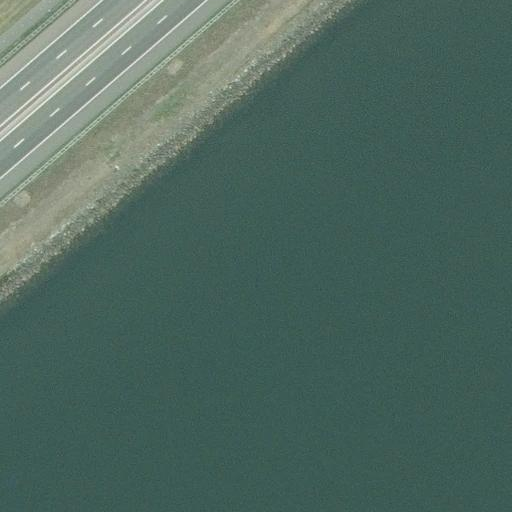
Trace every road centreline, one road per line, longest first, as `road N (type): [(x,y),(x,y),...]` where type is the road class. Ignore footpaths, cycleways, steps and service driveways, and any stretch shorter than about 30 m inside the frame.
road 1 (motorway): [(0,160),(186,0)]
road 2 (motorway): [(118,0),(0,102)]
